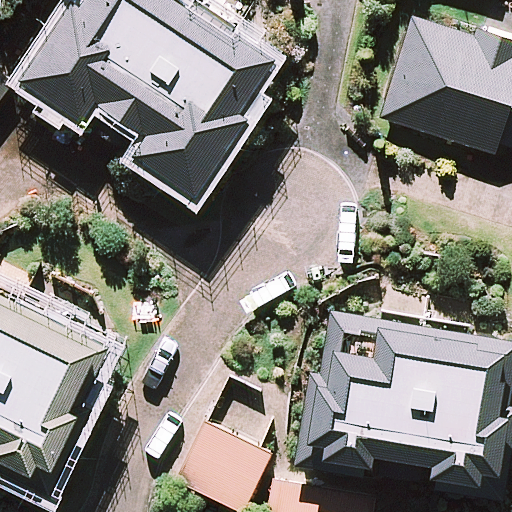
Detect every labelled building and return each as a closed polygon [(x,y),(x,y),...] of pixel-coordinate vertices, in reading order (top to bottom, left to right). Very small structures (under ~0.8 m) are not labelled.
[(281,58),(191,0),(91,0),(81,15),(74,10),(27,81),(88,121),(101,102),(154,136),(141,156),(202,196),(253,119),(245,114),(281,58)] [(511,147),(511,45),(415,15),(384,119),(498,154),(501,144),(511,147)] [(0,103),(12,88),(0,79),(0,103)] [(109,349),(0,290),(0,462),(50,489),(91,414),(78,407),(109,349)] [(491,470),(507,473),(511,440),(511,401),(508,401),(511,377),(511,339),(334,310),(321,384),(314,383),(301,463),(335,469),(337,457),(378,464),(380,452),(440,462),(438,474),(489,482),(491,470)] [(273,455),(208,423),(180,480),(245,511),(273,455)] [(375,511),(378,499),(277,481),(271,511),(375,511)]
